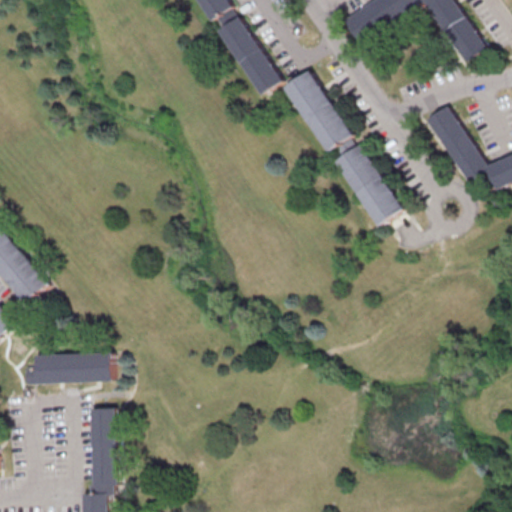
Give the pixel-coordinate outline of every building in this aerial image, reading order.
[(203,0),(217,21),(220,19),(267,94),(286,83),(234,0),(203,0)] [(375,0),(349,16),(365,42),(432,2),(469,63),(491,50),(460,0),(375,0)] [(292,86),(338,157),(362,141),(317,70),(292,86)] [(511,153),(482,164),(461,105),(439,113),(465,185),(496,174),(500,186),(511,181),(511,153)] [(382,225),(409,209),(369,143),(342,159),(382,225)] [(53,285),(0,216),(0,266),(28,303),(53,285)] [(0,309),(0,341),(23,323),(7,304),(0,309)] [(40,354),(41,365),(28,366),(28,383),(117,380),(117,351),(40,354)] [(111,511),(112,493),(117,493),(116,484),(122,484),(120,407),(95,408),(97,483),(92,483),(92,492),(87,492),(87,511),(111,511)]
